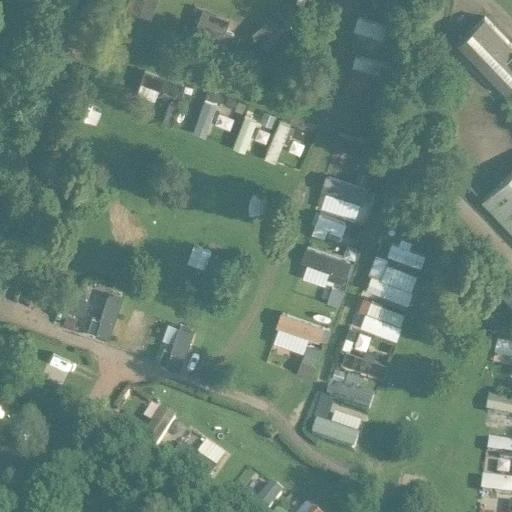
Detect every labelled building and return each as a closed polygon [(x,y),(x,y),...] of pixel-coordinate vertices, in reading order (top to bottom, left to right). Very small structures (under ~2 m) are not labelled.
[(378,20),(379,6),(360,6),(360,19),(378,20)] [(454,40),(501,89),(511,78),(511,39),(484,11),(454,40)] [(365,62),(366,45),(350,44),(349,61),(365,62)] [(132,83),(150,90),(155,75),(137,69),(132,83)] [(158,77),(156,82),(182,90),(186,76),(180,74),(177,83),(158,77)] [(191,118),(208,122),(216,90),(199,86),(191,118)] [(276,137),(290,134),(286,110),(271,113),(276,137)] [(87,162),(53,153),(43,187),(78,197),(87,162)] [(511,166),(503,175),(482,195),(511,227),(511,166)] [(325,172),(320,189),(362,200),(366,183),(325,172)] [(316,204),(311,224),(340,231),(345,212),(316,204)] [(393,231),(385,247),(415,262),(423,245),(393,231)] [(344,248),(323,249),(322,233),(300,234),(301,253),(326,251),(327,266),(345,265),(344,248)] [(168,262),(185,267),(189,253),(172,248),(168,262)] [(303,250),(297,269),(325,278),(323,284),(338,288),(343,271),(324,265),(327,258),(303,250)] [(369,265),(362,282),(405,297),(411,280),(369,265)] [(489,278),(511,300),(511,282),(498,269),(489,278)] [(95,325),(111,328),(119,286),(103,283),(95,325)] [(140,302),(126,339),(141,345),(155,307),(140,302)] [(274,322),(312,330),(316,314),(277,305),(274,322)] [(181,361),(191,318),(174,313),(164,357),(181,361)] [(322,337),(329,322),(319,317),(312,333),(322,337)] [(494,348),(511,352),(511,328),(500,326),(494,348)] [(263,358),(309,369),(317,338),(301,334),(297,351),(267,343),(263,358)] [(31,352),(54,365),(61,351),(38,339),(31,352)] [(283,389),(290,399),(305,387),(298,378),(283,389)] [(366,401),(370,387),(338,378),(334,392),(366,401)] [(511,402),(506,401),(501,419),(511,422),(511,402)] [(149,436),(146,440),(157,446),(176,413),(158,403),(142,431),(149,436)] [(309,435),(352,451),(356,439),(313,423),(309,435)] [(194,450),(214,464),(223,450),(203,436),(194,450)] [(511,436),(486,436),(485,449),(511,449),(511,436)] [(511,489),(511,473),(482,472),(481,489),(511,489)] [(257,501),(267,481),(251,473),(241,492),(257,501)] [(305,499),(295,511),(321,511),(322,511),(305,499)] [(511,511),(511,500),(490,500),(490,511),(477,511),(476,511),(511,511)]
